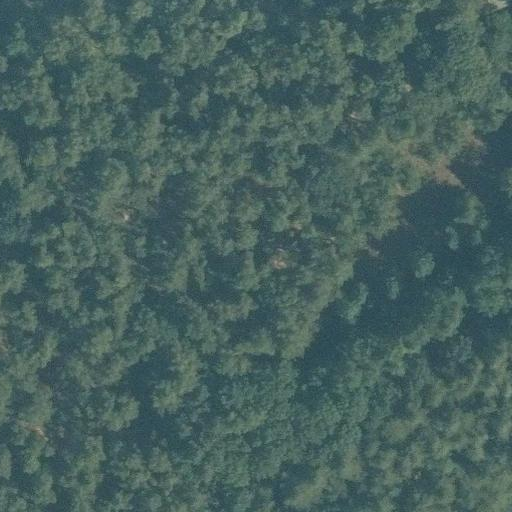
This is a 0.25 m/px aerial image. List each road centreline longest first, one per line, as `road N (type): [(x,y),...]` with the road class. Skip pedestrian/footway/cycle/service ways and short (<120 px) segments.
road 1 (track): [(202,491),(179,416),(369,163),(511,46)]
road 2 (track): [(511,281),(171,511)]
road 3 (track): [(501,511),(509,436),(498,291)]
